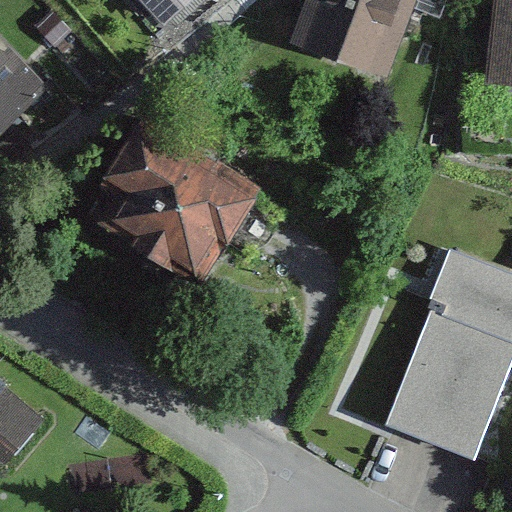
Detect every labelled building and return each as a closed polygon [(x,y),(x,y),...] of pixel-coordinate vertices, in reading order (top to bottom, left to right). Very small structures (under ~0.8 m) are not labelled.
[(113,0),(146,38),(190,0),(113,0)] [(414,0),(310,0),(289,49),(376,88),(414,0)] [(511,0),(487,0),(476,84),(511,89),(511,0)] [(0,36),(0,129),(47,85),(0,36)] [(126,136),(80,226),(201,287),(247,197),(126,136)] [(511,288),(437,262),(377,427),(478,464),(511,371),(511,288)] [(0,384),(0,457),(13,468),(49,423),(0,384)]
